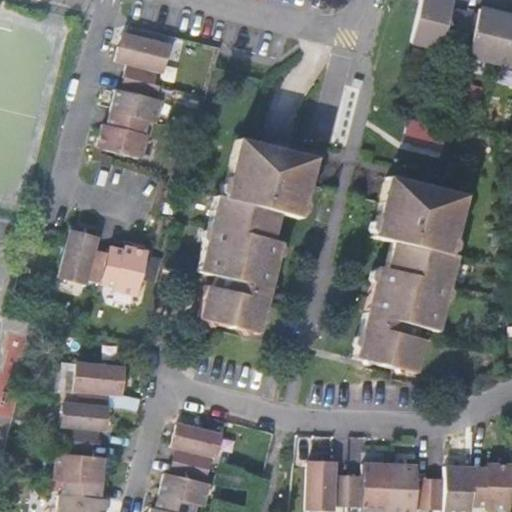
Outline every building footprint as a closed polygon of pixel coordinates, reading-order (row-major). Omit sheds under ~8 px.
[(435,0),(417,0),(407,43),(439,51),(440,44),(467,50),(465,57),(511,67),(511,17),(476,9),(475,17),(448,12),(450,3),(435,0)] [(164,45),(118,34),(111,62),(123,65),(116,92),(112,91),(103,125),(100,125),(94,149),(139,161),(145,138),(141,137),(145,122),(150,123),(155,103),(151,102),(155,88),(150,87),(154,72),(157,73),(164,45)] [(443,146),(446,123),(408,119),(405,142),(443,146)] [(192,288),(191,294),(266,312),(282,251),(271,248),(278,222),(297,227),(312,167),(225,146),(211,203),(203,200),(185,275),(203,280),(201,290),(192,288)] [(375,273),(352,366),(423,383),(432,348),(424,346),(427,334),(447,339),(466,263),(459,262),(473,204),(385,182),(370,245),(392,250),(385,276),(375,273)] [(67,232),(55,280),(68,283),(69,278),(111,288),(111,291),(133,297),(143,254),(120,248),(119,253),(91,246),(93,239),(67,232)] [(184,322),(259,341),(266,312),(191,294),(184,322)] [(57,498),(55,511),(97,511),(99,501),(96,501),(99,460),(87,459),(89,444),(95,444),(96,431),(101,431),(105,394),(117,395),(118,382),(111,381),(112,369),(71,365),(68,393),(72,393),(71,405),(57,403),(55,429),(58,429),(56,455),(52,454),(49,482),(61,484),(60,498),(57,498)] [(147,509),(146,511),(189,511),(191,506),(199,508),(204,486),(201,485),(208,457),(211,458),(217,437),(173,426),(167,448),(172,449),(165,476),(160,475),(152,510),(147,509)] [(303,464),(301,511),(329,511),(330,509),(357,510),(356,511),(410,511),(411,511),(416,511),(465,511),(466,507),(483,507),(483,511),(504,511),(506,468),(482,467),(482,471),(440,469),(440,481),(413,480),(413,468),(359,466),(358,478),(329,477),(330,465),(303,464)]
